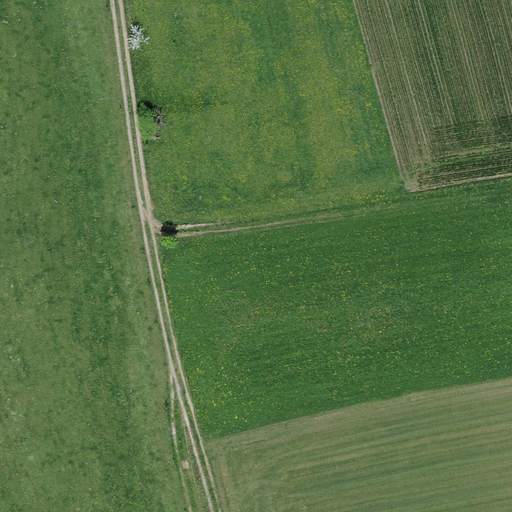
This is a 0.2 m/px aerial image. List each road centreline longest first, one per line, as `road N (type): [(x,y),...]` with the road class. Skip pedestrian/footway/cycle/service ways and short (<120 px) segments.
road 1 (track): [(110,0),(157,281),(216,511)]
road 2 (track): [(196,511),(179,431),(178,375)]
